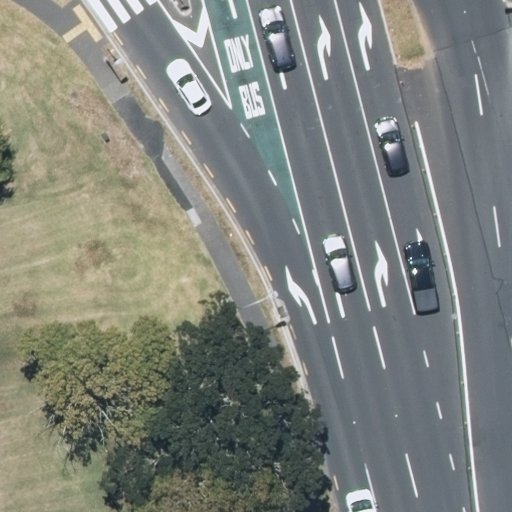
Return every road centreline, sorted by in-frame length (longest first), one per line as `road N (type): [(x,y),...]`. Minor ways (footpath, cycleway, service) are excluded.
road 1 (primary): [(390,471),(340,325),(140,0)]
road 2 (primary): [(390,471),(278,0)]
